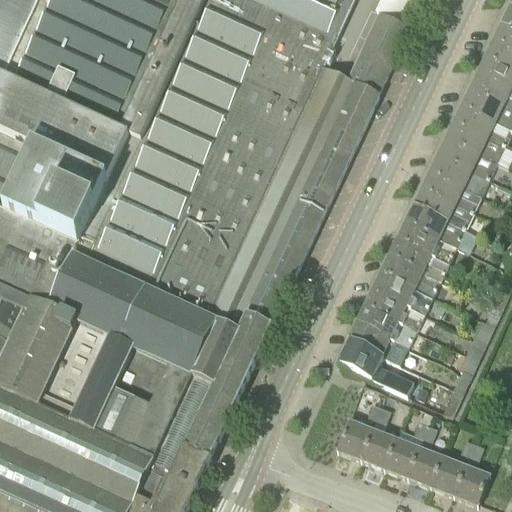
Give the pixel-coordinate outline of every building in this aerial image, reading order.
[(0,0),(0,511),(185,511),(380,100),(378,99),(409,33),(411,34),(426,0),(0,0)] [(511,30),(511,10),(503,26),(511,30)] [(511,52),(511,30),(503,26),(494,44),(511,52)] [(511,72),(511,52),(494,44),(486,60),(511,72)] [(511,92),(511,72),(486,60),(478,77),(511,92)] [(511,113),(511,92),(478,77),(470,94),(511,113)] [(511,134),(511,113),(470,94),(462,111),(510,135),(510,134),(511,134)] [(506,142),(510,135),(462,111),(454,127),(506,151),(510,144),(506,142)] [(382,133),(390,117),(379,112),(371,127),(382,133)] [(499,168),(506,151),(454,127),(446,143),(499,168)] [(438,160),(480,182),(490,186),(494,177),(485,172),(488,165),(498,170),(499,168),(446,143),(438,160)] [(430,177),(482,201),(486,194),(477,189),(480,182),(438,160),(430,177)] [(482,203),(482,201),(430,177),(423,193),(475,218),(482,203)] [(467,235),(475,218),(423,193),(414,210),(467,235)] [(414,210),(406,227),(449,250),(458,254),(467,235),(414,210)] [(449,250),(406,227),(398,244),(450,269),(454,261),(446,257),(449,250)] [(441,287),(450,269),(398,244),(390,261),(438,285),(441,287)] [(435,293),(438,285),(390,261),(382,278),(434,303),(437,295),(435,293)] [(497,292),(511,299),(511,295),(511,278),(505,275),(497,292)] [(425,320),(434,303),(382,278),(374,295),(425,320)] [(511,299),(497,292),(497,294),(500,296),(493,311),(503,315),(511,299)] [(417,337),(425,320),(374,295),(366,312),(417,337)] [(503,315),(493,311),(486,327),(495,332),(503,315)] [(417,337),(366,312),(358,328),(409,354),(417,337)] [(495,332),(486,327),(482,326),(474,343),(487,349),(495,332)] [(358,328),(350,345),(384,364),(400,371),(409,354),(358,328)] [(466,360),(479,366),(487,349),(474,343),(466,360)] [(339,370),(408,402),(414,388),(380,373),(384,364),(350,345),(338,370),(339,371),(339,370)] [(479,366),(466,360),(459,376),(462,378),(472,383),(479,366)] [(472,383),(462,378),(454,395),(464,400),(472,383)] [(464,400),(454,395),(443,419),(453,424),(464,400)] [(367,424),(377,427),(382,412),(373,409),(367,424)] [(382,412),(377,427),(386,431),(391,416),(382,412)] [(337,457),(360,466),(373,435),(349,426),(337,457)] [(423,446),(429,431),(419,427),(419,429),(413,442),(423,446)] [(429,431),(423,446),(432,449),(438,434),(429,431)] [(385,476),(397,444),(373,435),(360,466),(385,476)] [(408,485),(421,453),(410,450),(397,444),(385,476),(408,485)] [(460,460),(469,464),(475,449),(466,445),(460,460)] [(475,449),(469,464),(479,467),(484,452),(475,449)] [(408,485),(432,494),(444,462),(421,453),(408,485)] [(432,494),(454,503),(467,471),(444,462),(432,494)] [(477,511),(478,511),(480,509),(491,480),(467,471),(454,503),(477,511)]
